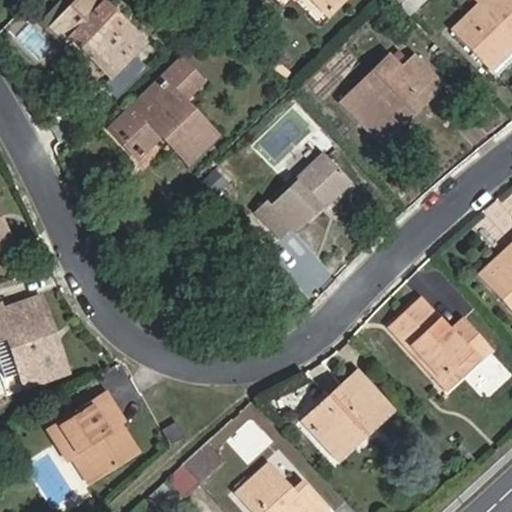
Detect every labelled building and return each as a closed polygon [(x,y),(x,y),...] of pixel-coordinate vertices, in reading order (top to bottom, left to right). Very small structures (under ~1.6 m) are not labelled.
[(109,75),(142,40),(100,0),(78,0),(60,19),(76,35),(72,38),(109,75)] [(312,0),(328,16),(344,0),(312,0)] [(393,0),(408,15),(423,0),(393,0)] [(491,72),(511,52),(511,38),(511,39),(511,38),(511,0),(482,0),(451,30),(491,72)] [(347,107),(381,144),(429,99),(436,106),(450,93),(423,63),(409,76),(395,62),(347,107)] [(185,157),(210,134),(179,101),(199,82),(182,64),(114,129),(133,148),(156,125),(185,157)] [(298,181),(272,207),(267,202),(255,214),(283,243),(322,206),(325,209),(351,184),(322,154),(295,179),(298,181)] [(214,169),(205,183),(221,194),(230,179),(214,169)] [(0,251),(13,245),(0,217),(0,251)] [(511,242),(478,274),(511,311),(511,242)] [(0,340),(9,338),(26,387),(68,373),(42,296),(4,309),(1,302),(0,302),(0,340)] [(413,355),(438,382),(471,351),(480,361),(491,350),(462,320),(451,329),(421,298),(389,328),(413,355)] [(338,460),(354,445),(347,437),(371,415),(379,423),(393,410),(358,370),(303,421),(338,460)] [(67,461),(72,458),(89,484),(139,451),(120,422),(125,419),(107,393),(48,430),(67,461)] [(227,440),(249,463),(273,441),(251,418),(227,440)] [(186,436),(178,421),(162,430),(170,445),(186,436)] [(206,443),(182,466),(199,484),(223,462),(206,443)] [(426,455),(424,467),(435,469),(437,457),(426,455)] [(270,462),(235,494),(250,511),(326,511),(329,510),(303,481),(294,489),(270,462)] [(166,480),(184,499),(199,484),(182,466),(166,480)]
